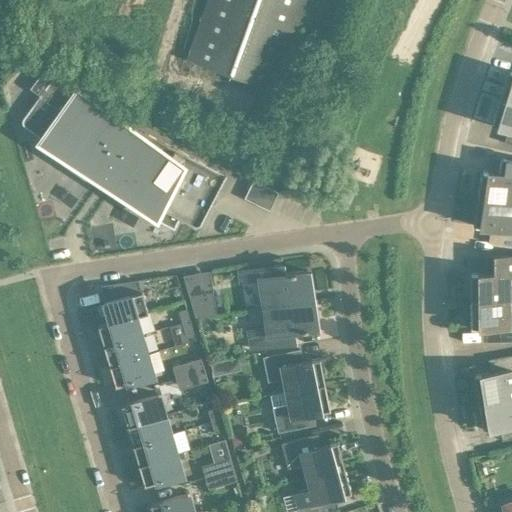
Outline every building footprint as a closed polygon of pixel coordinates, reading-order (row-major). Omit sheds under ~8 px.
[(209,0),(187,59),(273,91),(306,0),(209,0)] [(194,226),(201,224),(227,175),(140,130),(138,135),(55,74),(53,77),(50,75),(52,72),(45,67),(30,88),(40,95),(23,118),(24,126),(102,182),(134,206),(140,198),(156,206),(150,217),(174,229),(180,219),(194,226)] [(500,97),(511,101),(511,71),(508,71),(500,97)] [(511,101),(500,97),(492,124),(511,130),(511,140),(511,144),(511,101)] [(477,198),(511,202),(511,158),(510,159),(507,174),(481,170),(477,198)] [(244,198),(270,210),(278,192),(253,180),(244,198)] [(511,202),(477,198),(473,225),(499,229),(497,244),(511,246),(511,202)] [(470,300),(509,299),(509,292),(511,288),(511,255),(494,256),(494,273),(470,274),(470,300)] [(265,307),(312,300),(307,270),(295,272),(295,270),(290,271),(290,272),(284,273),(282,264),(239,270),(241,281),(260,278),(265,307)] [(108,285),(112,299),(104,302),(110,321),(110,322),(148,311),(142,291),(141,291),(138,281),(108,285)] [(210,316),(206,292),(189,295),(196,318),(210,316)] [(511,299),(509,299),(470,300),(471,328),(502,328),(502,341),(511,341),(511,299)] [(312,300),(265,307),(268,327),(249,330),(252,348),(294,341),(292,330),(302,328),(303,329),(307,329),(307,327),(316,326),(312,300)] [(182,322),(190,320),(187,309),(179,311),(182,322)] [(110,322),(110,321),(98,325),(104,345),(142,334),(136,316),(148,312),(148,311),(110,322)] [(170,326),(176,346),(196,340),(190,320),(182,322),(170,326)] [(142,334),(104,345),(110,365),(147,354),(142,334)] [(286,391),(325,383),(320,358),(296,362),(294,350),(263,357),(267,378),(277,376),(278,379),(284,378),(286,391)] [(147,354),(110,365),(116,385),(153,374),(147,354)] [(479,402),(511,396),(511,354),(496,357),(498,371),(474,375),(479,402)] [(196,372),(205,370),(201,358),(172,367),(176,378),(196,372)] [(208,382),(205,370),(196,372),(200,384),(208,382)] [(325,383),(286,391),(289,404),(273,407),(278,432),(309,426),(307,414),(330,409),(325,383)] [(127,425),(165,414),(159,394),(121,405),(127,425)] [(511,396),(479,402),(483,429),(507,426),(509,439),(511,438),(511,396)] [(211,422),(219,419),(216,408),(208,410),(211,422)] [(165,414),(127,425),(133,445),(171,434),(165,414)] [(223,431),(219,419),(211,422),(215,434),(223,431)] [(231,448),(243,446),(239,425),(227,428),(231,448)] [(171,434),(133,445),(139,464),(176,453),(171,434)] [(307,477),(344,466),(338,441),(314,447),(311,435),(281,443),(288,468),(304,464),(307,477)] [(176,453),(139,464),(145,485),(182,474),(176,453)] [(205,477),(234,469),(231,458),(202,466),(205,477)] [(344,466),(307,477),(311,489),(295,493),(300,511),(324,511),(331,510),(328,498),(351,492),(344,466)] [(237,481),(234,469),(205,477),(208,489),(237,481)] [(152,511),(193,511),(188,493),(150,504),(152,511)] [(286,511),(298,511),(292,493),(281,497),(286,511)]
